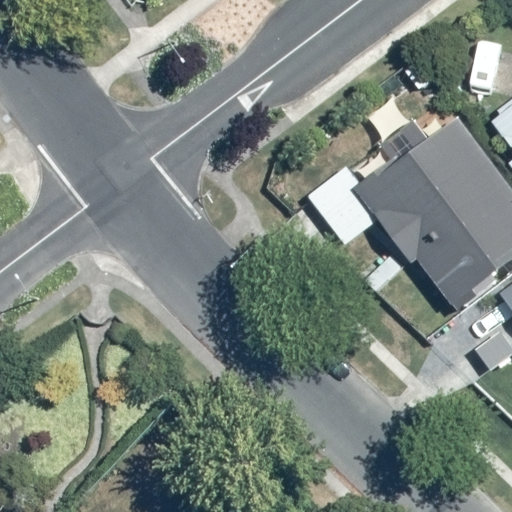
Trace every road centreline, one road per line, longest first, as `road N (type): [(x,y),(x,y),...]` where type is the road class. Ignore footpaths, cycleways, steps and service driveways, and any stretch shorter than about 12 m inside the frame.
road 1 (residential): [(116,184),(457,511)]
road 2 (residential): [(357,0),(116,184)]
road 3 (residential): [(0,30),(116,184)]
road 4 (residential): [(116,184),(0,272)]
